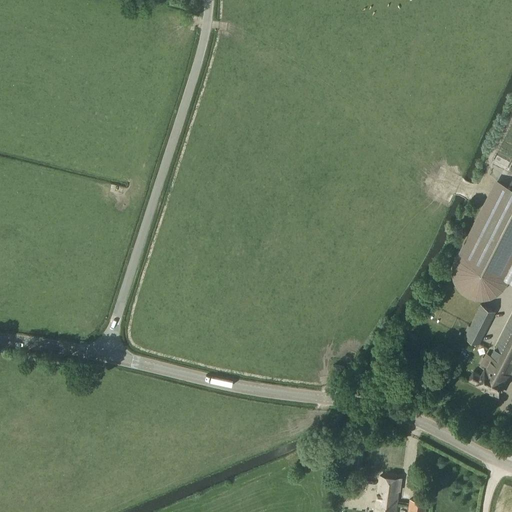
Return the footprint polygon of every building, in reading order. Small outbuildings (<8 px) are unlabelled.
[(444,201),(455,177),(435,167),(423,191),(444,201)] [(455,265),(454,272),(455,278),(458,285),(462,290),(468,294),(475,297),(481,297),(488,296),(495,293),(500,289),(504,283),(506,277),(511,265),(511,189),(496,181),(460,254),(457,258),(455,265)] [(480,303),(464,335),(478,343),(495,311),(480,303)] [(473,370),(468,380),(497,395),(511,369),(511,368),(511,309),(488,357),(485,356),(477,372),(473,370)] [(418,336),(411,332),(407,338),(414,342),(418,336)] [(379,477),(374,511),(394,511),(397,490),(399,490),(401,479),(379,477)] [(410,498),(408,511),(425,511),(427,501),(410,498)]
